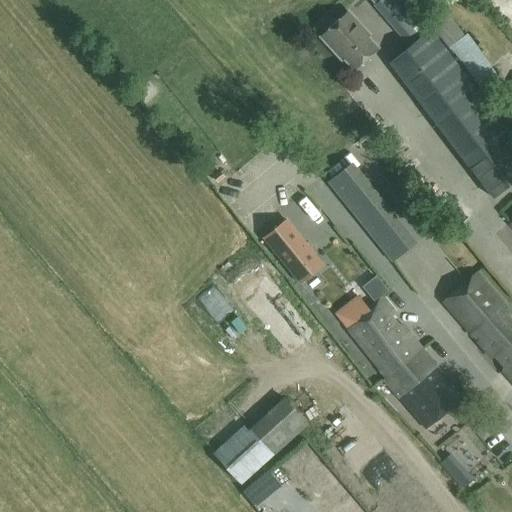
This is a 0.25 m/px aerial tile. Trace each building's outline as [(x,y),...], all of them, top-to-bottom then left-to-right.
[(429,30),(402,0),(378,0),(374,4),(408,46),(389,62),(474,169),(471,171),(493,197),(511,181),(511,135),(431,28),(429,30)] [(354,69),(377,48),(366,36),(368,34),(348,12),(321,36),(342,59),(343,57),(354,69)] [(281,206),(316,251),(336,235),(346,248),(352,243),(400,303),(393,309),(418,341),(436,327),(389,267),(404,256),(367,209),(371,205),(345,172),(328,186),(320,176),(311,183),(310,183),(281,206)] [(243,193),(230,203),(237,213),(250,203),(243,193)] [(322,263),(287,220),(264,239),(299,282),(322,263)] [(511,314),(474,272),(441,301),(492,358),(493,357),(502,368),(502,370),(511,380),(511,314)] [(365,285),(378,300),(382,297),(390,291),(377,276),(365,285)] [(387,376),(421,349),(401,325),(397,326),(389,317),(395,313),(382,297),(378,300),(368,308),(358,295),(335,313),(346,326),(387,376)] [(286,355),(309,334),(278,300),(256,321),(286,355)] [(421,349),(387,376),(384,379),(424,427),(460,398),(441,374),(421,349)] [(244,429),(217,455),(241,482),(272,453),(274,455),(308,424),(284,397),(246,432),(244,429)] [(473,480),(467,472),(456,482),(463,489),(473,480)]
